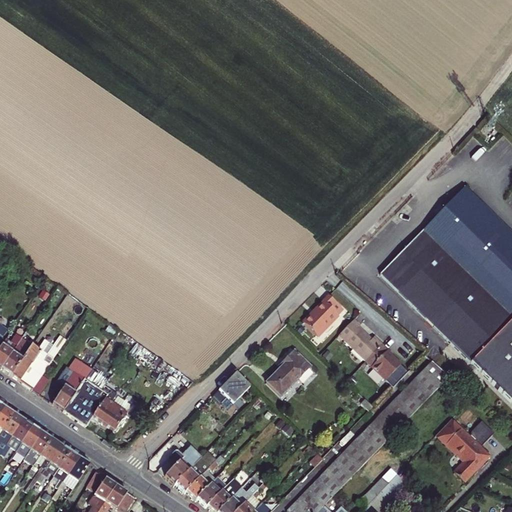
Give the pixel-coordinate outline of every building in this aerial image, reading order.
[(380,275),(511,404),(511,235),(465,189),(380,275)] [(302,324),(317,338),(343,311),(328,297),(302,324)] [(51,299),(48,303),(54,307),(56,303),(51,299)] [(339,336),(366,363),(382,346),(374,338),(371,341),(358,328),(359,327),(354,321),(339,336)] [(0,343),(8,332),(0,326),(0,343)] [(21,340),(22,339),(17,336),(16,335),(10,344),(6,341),(0,348),(0,370),(0,371),(21,340)] [(31,347),(34,344),(24,336),(22,339),(21,340),(31,347)] [(40,378),(65,342),(59,337),(52,348),(43,342),(37,351),(31,347),(11,378),(31,391),(40,378)] [(11,378),(31,347),(21,340),(0,371),(11,378)] [(401,366),(387,353),(388,352),(382,346),(366,363),(386,382),(401,366)] [(266,385),(280,399),(310,369),(294,353),(279,368),(280,370),(266,385)] [(63,413),(91,371),(83,365),(75,360),(68,371),(73,374),(52,405),(63,413)] [(93,368),(94,367),(86,361),(83,365),(91,371),(93,368)] [(285,511),(317,511),(322,507),(384,444),(390,438),(448,379),(431,363),(285,511)] [(393,376),(399,382),(407,373),(402,368),(393,376)] [(110,392),(104,387),(107,382),(97,375),(91,371),(63,413),(85,428),(92,418),(110,392)] [(250,388),(235,374),(218,392),(232,406),(238,400),(250,388)] [(38,396),(47,383),(40,378),(31,391),(38,396)] [(124,414),(130,406),(117,397),(118,397),(110,392),(92,418),(113,433),(125,415),(124,414)] [(228,410),(232,406),(218,392),(212,397),(220,405),(221,404),(228,410)] [(242,404),(238,400),(232,406),(237,410),(242,404)] [(361,405),(368,412),(372,408),(365,401),(361,405)] [(0,435),(14,415),(4,409),(0,415),(0,435)] [(0,455),(23,422),(14,415),(0,435),(0,443),(1,444),(0,445),(0,455)] [(436,437),(440,440),(454,425),(450,421),(436,437)] [(32,428),(23,422),(0,455),(3,458),(4,458),(10,449),(16,452),(21,445),(32,428)] [(275,426),(280,431),(284,426),(279,422),(275,426)] [(454,474),(463,484),(488,458),(479,450),(494,435),(481,423),(471,433),(471,436),(476,441),(473,444),(454,425),(440,440),(464,464),(454,474)] [(25,459),(41,434),(32,428),(21,445),(16,452),(15,453),(25,459)] [(33,467),(36,463),(51,440),(41,434),(25,459),(23,461),(33,467)] [(390,438),(384,444),(388,448),(394,442),(390,438)] [(28,495),(41,475),(60,447),(51,440),(36,463),(39,466),(38,467),(41,469),(25,493),(28,495)] [(53,477),(70,453),(60,447),(41,475),(46,479),(49,475),(53,477)] [(168,462),(158,473),(164,478),(173,487),(201,459),(190,448),(181,456),(177,452),(175,452),(168,459),(168,462)] [(54,488),(58,491),(79,459),(70,453),(53,477),(59,481),(55,487),(54,488)] [(203,474),(205,472),(208,470),(214,463),(215,462),(206,453),(201,459),(173,487),(173,488),(175,486),(183,494),(203,474)] [(311,463),(315,468),(323,461),(318,456),(311,463)] [(217,466),(218,467),(224,461),(220,457),(215,462),(214,463),(217,466)] [(66,486),(72,490),(89,466),(79,459),(58,491),(52,499),(55,501),(66,486)] [(210,472),(211,473),(217,466),(214,463),(208,470),(210,472)] [(27,476),(31,479),(37,470),(33,467),(27,476)] [(186,493),(194,502),(214,481),(208,474),(205,472),(203,474),(183,494),(184,495),(186,493)] [(98,511),(115,487),(95,474),(86,489),(95,494),(87,506),(92,508),(89,511),(98,511)] [(405,485),(408,481),(402,476),(399,479),(405,485)] [(50,483),(55,487),(59,481),(53,477),(50,483)] [(391,482),(400,491),(405,485),(399,479),(396,477),(391,482)] [(196,500),(205,508),(225,488),(216,479),(214,481),(194,502),(196,500)] [(207,507),(211,511),(218,511),(241,489),(242,488),(233,479),(225,488),(205,508),(205,509),(207,507)] [(487,484),(491,487),(496,482),(492,479),(487,484)] [(357,504),(364,511),(380,493),(387,486),(381,480),(357,504)] [(387,486),(396,495),(400,491),(391,482),(387,486)] [(236,511),(251,497),(259,489),(254,485),(245,494),(241,489),(218,511),(236,511)] [(380,493),(389,502),(396,495),(387,486),(380,493)] [(115,487),(98,511),(106,511),(110,508),(116,511),(125,511),(134,499),(115,487)] [(364,511),(379,511),(389,502),(380,493),(364,511),(363,511),(364,511)] [(254,511),(260,506),(251,497),(236,511),(254,511)]
